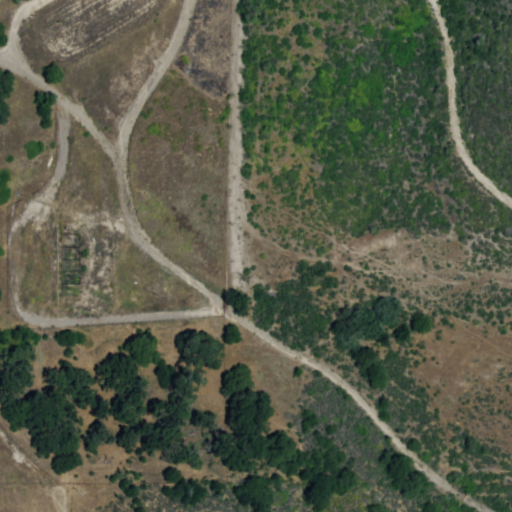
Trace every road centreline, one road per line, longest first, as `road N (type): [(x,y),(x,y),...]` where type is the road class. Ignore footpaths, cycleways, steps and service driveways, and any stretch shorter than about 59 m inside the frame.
road 1 (residential): [(0,57),(36,76),(63,106),(59,175),(103,217),(118,307),(134,315),(224,302),(338,375),(420,461),(496,511)]
road 2 (residential): [(224,302),(139,231),(126,195),(124,139),(190,0)]
road 3 (residential): [(434,0),(449,37),(464,142),(511,199)]
